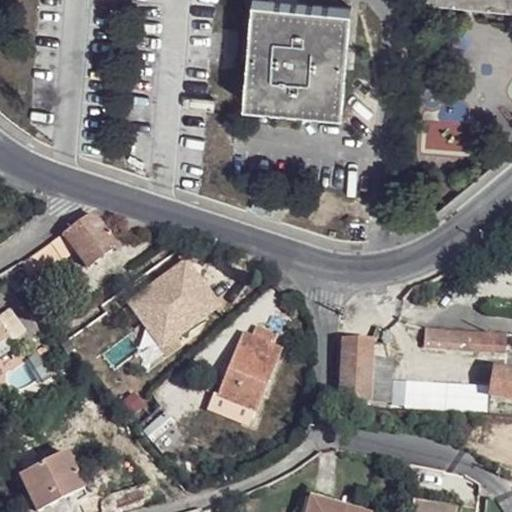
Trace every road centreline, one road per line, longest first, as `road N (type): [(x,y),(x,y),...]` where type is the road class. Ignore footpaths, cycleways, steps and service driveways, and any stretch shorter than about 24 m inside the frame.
road 1 (residential): [(76,191),(326,269)]
road 2 (residential): [(326,269),(379,271),(419,260),(511,187)]
road 3 (residential): [(511,504),(467,462),(324,436)]
road 4 (residential): [(163,511),(282,471),(324,436)]
road 5 (residential): [(324,436),(326,269)]
